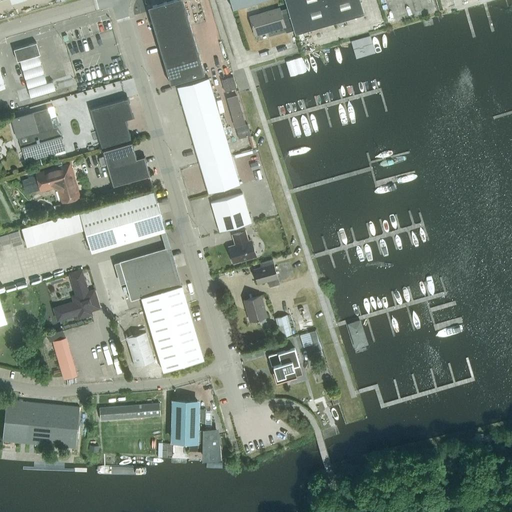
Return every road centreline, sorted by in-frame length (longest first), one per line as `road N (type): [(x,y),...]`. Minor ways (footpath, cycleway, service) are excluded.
road 1 (unclassified): [(225,366),(118,0)]
road 2 (unclassified): [(0,383),(59,391),(147,385),(225,366)]
